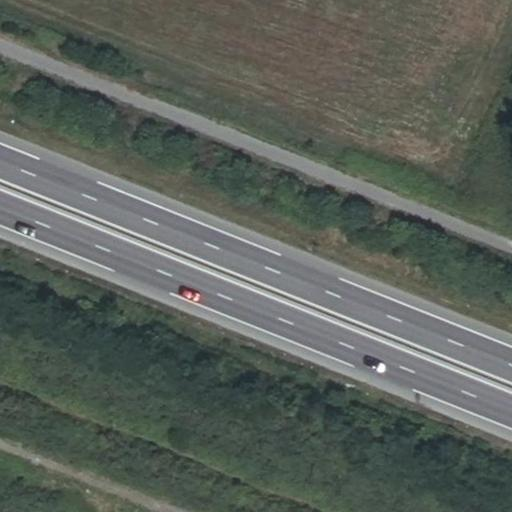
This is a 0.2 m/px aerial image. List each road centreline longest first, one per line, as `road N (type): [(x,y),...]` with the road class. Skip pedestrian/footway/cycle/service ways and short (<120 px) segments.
road 1 (trunk): [(511,366),(0,162)]
road 2 (trunk): [(0,209),(511,413)]
